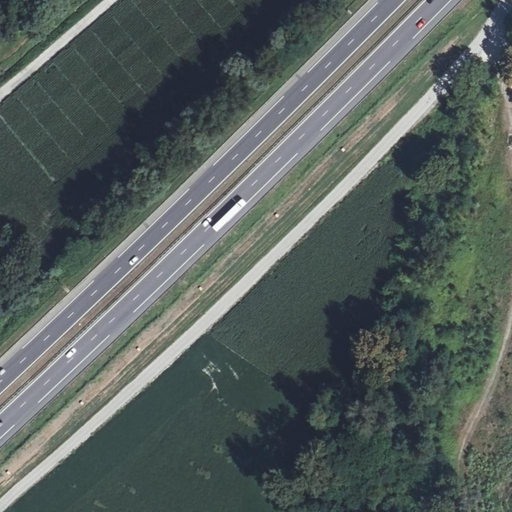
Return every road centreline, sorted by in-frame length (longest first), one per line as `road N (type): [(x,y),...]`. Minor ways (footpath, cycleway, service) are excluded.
road 1 (track): [(0,506),(417,117),(474,57),(507,0)]
road 2 (motorway): [(0,426),(439,0)]
road 3 (motorway): [(391,0),(0,379)]
road 4 (track): [(108,0),(0,90)]
